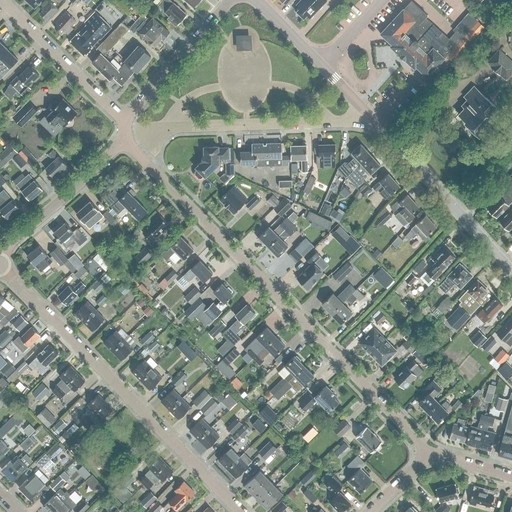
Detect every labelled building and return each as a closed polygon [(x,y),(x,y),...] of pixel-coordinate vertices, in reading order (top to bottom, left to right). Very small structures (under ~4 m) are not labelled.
[(24,0),(34,9),(42,0),(24,0)] [(168,0),(155,0),(154,2),(158,6),(157,7),(169,18),(169,21),(174,25),(176,25),(180,21),(186,15),(168,0)] [(301,0),(296,6),(299,9),(296,12),(303,19),(306,16),(310,19),(326,1),(325,0),(301,0)] [(42,11),(40,14),(45,20),(48,17),(50,19),(58,11),(48,1),(40,9),(42,11)] [(444,45),(449,39),(424,18),(426,15),(410,1),(403,10),(402,9),(379,35),(391,45),(389,47),(399,56),(398,57),(404,62),(404,61),(414,70),(416,68),(427,78),(447,56),(451,51),(444,45)] [(57,25),(54,28),(61,34),(63,31),(67,35),(73,29),(71,27),(76,22),(65,12),(55,23),(57,25)] [(77,33),(69,42),(84,56),(84,55),(92,47),(91,47),(110,27),(94,12),(84,23),(86,26),(83,29),(78,34),(77,33)] [(484,27),(468,13),(453,30),(455,32),(463,39),(465,37),(470,41),(471,42),(484,27)] [(143,14),(140,18),(155,32),(152,35),(159,42),(162,39),(163,40),(169,34),(153,19),(151,21),(143,14)] [(140,18),(129,29),(134,33),(137,29),(141,32),(139,34),(154,48),(159,42),(152,35),(155,32),(140,18)] [(122,23),(118,27),(125,34),(130,30),(122,23)] [(121,38),(125,34),(118,27),(114,31),(121,38)] [(114,31),(110,35),(117,42),(121,38),(114,31)] [(444,45),(451,51),(447,56),(453,62),(466,47),(470,41),(465,37),(463,39),(455,32),(449,39),(444,45)] [(113,47),(117,42),(110,35),(106,39),(113,47)] [(236,36),(236,51),(250,50),(250,36),(236,36)] [(106,39),(102,44),(109,51),(113,47),(106,39)] [(91,63),(100,72),(110,62),(104,56),(109,51),(102,44),(96,49),(100,53),(91,63)] [(139,46),(131,54),(144,65),(151,58),(139,46)] [(511,62),(498,50),(486,63),(505,80),(511,72),(511,62)] [(0,58),(0,79),(11,69),(10,68),(18,60),(8,51),(0,58)] [(131,54),(129,57),(135,62),(130,67),(135,72),(136,73),(144,65),(131,54)] [(121,67),(118,70),(119,71),(112,78),(122,86),(135,72),(130,67),(135,62),(129,57),(124,62),(126,63),(121,67)] [(110,62),(100,72),(110,81),(112,78),(119,71),(118,70),(121,67),(113,59),(110,62)] [(30,89),(28,86),(39,75),(29,66),(18,77),(17,76),(10,84),(4,93),(9,98),(17,91),(23,97),(30,89)] [(465,109),(459,116),(466,122),(465,124),(472,131),(472,133),(475,136),(478,136),(479,137),(495,120),(489,115),(495,108),(486,99),(473,88),(466,95),(470,98),(462,106),(465,109)] [(70,120),(76,114),(62,100),(57,105),(54,101),(46,109),(50,113),(46,117),(54,125),(58,121),(63,126),(65,125),(66,125),(67,125),(68,125),(69,125),(70,124),(70,123),(71,122),(71,121),(70,120)] [(28,101),(12,118),(21,128),(38,111),(28,101)] [(287,162),(291,162),(290,156),(281,156),(281,143),(251,144),(251,152),(239,152),(240,165),(256,164),(257,167),(281,166),(287,166),(287,162)] [(345,178),(346,177),(370,155),(361,144),(349,155),(352,159),(346,165),(344,163),(337,169),(345,178)] [(5,151),(12,159),(18,153),(11,145),(5,151)] [(319,156),(317,157),(317,167),(335,166),(335,157),(335,145),(318,146),(319,156)] [(204,147),(204,148),(204,156),(203,155),(200,161),(202,162),(196,168),(197,169),(194,172),(194,175),(198,179),(201,178),(203,176),(205,177),(218,164),(218,159),(228,159),(228,148),(218,148),(218,146),(204,147)] [(301,160),(301,172),(306,172),(306,146),(290,146),(290,156),(291,160),(301,160)] [(18,154),(26,164),(33,157),(25,148),(18,154)] [(53,162),(45,170),(54,179),(67,167),(52,151),(48,155),(53,162)] [(26,164),(18,154),(12,160),(21,169),(26,164)] [(346,177),(360,192),(367,186),(362,181),(370,174),(370,175),(380,166),(370,155),(346,177)] [(229,174),(238,173),(237,162),(228,163),(229,174)] [(28,174),(16,185),(30,201),(42,190),(28,174)] [(388,175),(372,189),(375,192),(382,186),(384,188),(378,193),(385,200),(391,195),(399,187),(388,175)] [(502,189),(504,191),(486,209),(496,219),(511,203),(511,175),(504,184),(506,186),(502,189)] [(310,177),(303,192),(308,194),(315,179),(310,177)] [(342,185),(339,192),(345,198),(350,193),(342,185)] [(233,186),(225,194),(219,200),(231,212),(233,214),(236,211),(244,204),(247,201),(239,192),(233,186)] [(367,186),(360,192),(364,197),(371,191),(367,186)] [(125,206),(131,212),(138,220),(147,211),(132,197),(135,194),(132,190),(129,193),(127,192),(121,198),(114,190),(104,201),(117,214),(125,206)] [(6,218),(8,220),(20,209),(12,200),(3,191),(0,193),(0,211),(3,215),(2,216),(5,219),(6,218)] [(280,202),(273,195),(267,201),(274,208),(280,202)] [(410,216),(418,208),(407,196),(399,203),(397,201),(390,208),(393,212),(400,206),(404,211),(400,215),(407,223),(412,219),(410,216)] [(255,197),(246,206),(250,211),(259,202),(255,197)] [(273,210),(281,218),(291,207),(284,199),(273,210)] [(76,215),(84,224),(88,229),(103,217),(90,202),(76,215)] [(327,218),(330,211),(322,208),(320,215),(327,218)] [(379,218),(374,223),(379,228),(392,217),(387,211),(384,208),(377,217),(379,218)] [(511,209),(499,222),(508,232),(511,228),(511,209)] [(107,210),(102,215),(111,225),(114,227),(117,224),(115,221),(116,220),(114,217),(109,212),(107,210)] [(306,210),(303,217),(329,229),(332,223),(306,210)] [(333,210),(329,216),(339,223),(344,217),(333,210)] [(160,216),(147,228),(149,229),(144,234),(149,239),(154,234),(156,236),(158,235),(168,225),(160,216)] [(411,230),(404,238),(408,241),(415,235),(416,234),(425,243),(430,239),(427,236),(436,228),(425,216),(410,230),(411,230)] [(269,227),(257,239),(263,244),(264,243),(268,246),(284,231),(292,222),(287,217),(280,224),(273,231),(269,227)] [(284,231),(268,246),(278,257),(284,252),(283,250),(288,246),(283,241),(290,235),(290,236),(298,228),(292,222),(284,231)] [(65,224),(53,234),(61,243),(66,248),(74,241),(79,247),(86,240),(76,229),(72,233),(65,224)] [(339,226),(331,234),(341,245),(350,237),(339,226)] [(137,230),(128,239),(132,243),(139,236),(137,235),(139,233),(137,230)] [(181,237),(173,245),(166,252),(165,250),(160,255),(166,261),(171,256),(175,252),(177,254),(183,260),(193,250),(181,237)] [(398,237),(391,244),(396,248),(402,241),(398,237)] [(294,250),(302,259),(313,248),(305,239),(294,250)] [(46,256),(38,247),(26,257),(34,266),(35,265),(40,271),(52,261),(47,255),(46,256)] [(57,247),(50,253),(60,266),(64,263),(67,260),(57,247)] [(145,248),(135,258),(142,265),(152,256),(145,248)] [(307,290),(313,284),(323,274),(322,272),(328,266),(318,257),(319,256),(313,249),(304,258),(311,265),(301,275),(297,279),(307,290)] [(433,268),(427,274),(425,273),(420,278),(428,286),(441,272),(442,273),(448,268),(447,267),(455,258),(445,249),(433,261),(435,263),(432,266),(433,268)] [(372,255),(377,260),(382,254),(377,250),(372,255)] [(93,258),(100,265),(106,259),(99,252),(93,258)] [(69,270),(73,266),(68,259),(67,260),(64,263),(69,270)] [(80,261),(75,267),(77,270),(83,265),(80,261)] [(199,261),(194,266),(191,269),(178,282),(183,288),(189,282),(196,275),(204,282),(209,277),(212,274),(199,261)] [(347,262),(332,277),(338,283),(353,269),(347,262)] [(459,266),(438,287),(445,294),(455,284),(460,288),(471,277),(464,270),(465,269),(461,266),(460,267),(459,266)] [(381,280),(388,274),(383,267),(375,273),(381,280)] [(82,268),(74,276),(78,280),(86,272),(82,268)] [(172,271),(161,282),(166,287),(177,276),(172,271)] [(410,273),(404,280),(410,286),(416,278),(410,273)] [(103,275),(100,279),(105,284),(109,281),(103,275)] [(100,280),(92,287),(97,292),(105,284),(100,280)] [(140,285),(134,280),(131,283),(136,288),(140,285)] [(69,287),(58,298),(66,306),(85,287),(80,282),(72,290),(69,287)] [(460,302),(459,304),(470,315),(480,305),(477,301),(487,291),(477,282),(469,291),(467,290),(458,300),(460,302)] [(227,305),(225,303),(233,295),(231,293),(232,292),(228,287),(226,289),(222,284),(213,292),(222,301),(217,306),(213,302),(204,311),(213,320),(222,311),(221,311),(227,305)] [(346,300),(356,290),(350,284),(336,298),(333,294),(329,298),(322,305),(331,314),(342,304),(346,300)] [(130,291),(124,285),(118,290),(125,296),(130,291)] [(195,288),(185,298),(191,304),(201,294),(195,288)] [(357,289),(356,290),(346,300),(351,305),(357,299),(359,301),(364,297),(357,289)] [(153,298),(147,293),(144,297),(150,302),(153,298)] [(103,295),(95,302),(99,306),(107,299),(103,295)] [(0,296),(0,313),(9,320),(17,313),(13,308),(9,312),(0,304),(4,300),(0,296)] [(446,298),(436,309),(441,314),(452,303),(446,298)] [(198,299),(184,313),(191,319),(205,306),(198,299)] [(483,309),(476,316),(483,324),(490,318),(491,319),(496,314),(495,313),(502,307),(495,299),(483,310),(483,309)] [(74,314),(83,323),(95,311),(86,302),(74,314)] [(341,324),(351,313),(342,304),(331,314),(341,324)] [(249,319),(250,320),(256,315),(254,314),(255,313),(246,305),(243,308),(235,316),(239,319),(233,325),(226,331),(231,337),(218,349),(224,356),(241,339),(236,334),(241,330),(239,328),(249,319)] [(148,306),(144,310),(149,315),(153,311),(148,306)] [(460,306),(447,320),(457,329),(470,315),(460,306)] [(104,320),(95,311),(83,323),(91,332),(104,320)] [(9,320),(0,313),(0,319),(1,320),(0,321),(0,322),(4,326),(9,320)] [(375,318),(374,320),(378,324),(385,318),(381,313),(375,318)] [(20,316),(12,324),(19,332),(28,324),(20,316)] [(511,317),(496,335),(510,347),(511,344),(511,317)] [(221,321),(208,333),(213,338),(225,326),(221,321)] [(415,326),(408,333),(417,341),(424,333),(415,326)] [(31,328),(15,344),(19,349),(24,344),(28,347),(39,336),(31,328)] [(248,352),(254,358),(275,337),(266,328),(256,337),(258,338),(253,343),(258,348),(256,350),(253,347),(248,352)] [(359,343),(370,354),(385,340),(374,328),(359,343)] [(5,331),(0,335),(0,346),(2,349),(13,339),(5,331)] [(478,331),(469,340),(477,347),(486,338),(478,331)] [(102,344),(111,353),(123,341),(115,332),(102,344)] [(149,332),(139,342),(145,347),(155,338),(149,332)] [(406,340),(402,345),(411,354),(418,346),(406,335),(403,338),(406,340)] [(254,358),(253,359),(259,365),(264,360),(263,359),(270,352),(275,356),(285,346),(275,337),(254,358)] [(490,337),(481,346),(487,352),(496,343),(490,337)] [(396,351),(385,340),(370,354),(381,365),(396,351)] [(132,349),(123,341),(111,353),(120,361),(132,349)] [(155,341),(148,348),(152,353),(160,346),(155,341)] [(180,343),(177,346),(185,355),(191,349),(183,341),(180,343)] [(48,345),(28,365),(33,371),(35,369),(39,373),(42,375),(46,372),(50,368),(47,365),(57,355),(48,345)] [(419,347),(411,354),(415,358),(423,350),(419,347)] [(502,350),(494,359),(500,365),(508,356),(502,350)] [(280,355),(275,360),(279,364),(284,359),(280,355)] [(274,394),(275,395),(304,366),(299,361),(300,360),(296,356),(295,357),(294,356),(285,365),(290,371),(270,390),(274,394)] [(144,360),(132,372),(140,381),(153,369),(157,364),(153,360),(152,362),(150,360),(147,364),(144,360)] [(222,360),(216,366),(229,379),(235,373),(222,360)] [(413,361),(394,379),(404,388),(405,387),(406,388),(408,387),(411,384),(410,383),(416,377),(417,378),(423,371),(413,361)] [(0,368),(0,371),(7,378),(15,370),(7,362),(0,368)] [(503,365),(497,370),(505,380),(505,379),(511,374),(504,366),(503,365)] [(298,391),(303,387),(314,376),(304,366),(275,395),(279,399),(293,385),(298,391)] [(62,380),(59,382),(57,384),(58,385),(52,391),(56,395),(77,375),(69,367),(59,377),(62,380)] [(161,378),(153,369),(140,381),(149,390),(161,378)] [(16,370),(5,380),(10,384),(20,374),(16,370)] [(172,381),(177,386),(188,376),(182,371),(172,381)] [(84,382),(77,375),(56,395),(60,399),(66,393),(67,394),(71,390),(74,392),(84,382)] [(441,390),(434,382),(432,381),(427,386),(423,390),(428,394),(419,403),(428,413),(438,403),(433,398),(441,390)] [(31,394),(39,402),(49,392),(42,384),(31,394)] [(25,395),(29,390),(25,386),(20,392),(25,395)] [(326,386),(315,397),(313,398),(309,394),(299,404),(306,410),(317,399),(329,411),(338,403),(334,399),(336,397),(326,386)] [(161,402),(169,410),(181,399),(172,390),(161,402)] [(193,401),(200,409),(213,397),(205,390),(193,401)] [(253,401),(264,397),(261,390),(250,395),(253,401)] [(274,394),(270,390),(264,396),(268,400),(274,394)] [(478,399),(481,391),(478,390),(471,397),(478,399)] [(219,393),(215,397),(220,403),(224,398),(219,393)] [(98,395),(87,405),(91,409),(86,414),(87,414),(81,420),(84,424),(105,402),(98,395)] [(200,409),(206,416),(219,404),(213,397),(200,409)] [(503,412),(506,400),(498,398),(494,410),(503,412)] [(190,408),(181,399),(169,410),(178,419),(190,408)] [(458,400),(451,408),(457,413),(464,405),(458,400)] [(438,403),(428,413),(437,423),(438,422),(439,423),(442,419),(442,418),(447,413),(446,411),(449,406),(445,401),(440,405),(438,403)] [(511,401),(499,450),(498,454),(511,458),(511,401)] [(113,410),(105,402),(84,424),(89,428),(95,422),(95,423),(100,418),(102,421),(113,410)] [(271,425),(279,416),(267,405),(259,413),(271,425)] [(46,408),(36,416),(48,428),(57,419),(46,408)] [(10,419),(2,427),(7,432),(15,424),(18,426),(23,421),(16,413),(10,419)] [(465,443),(476,446),(479,447),(487,417),(481,415),(478,423),(477,428),(470,427),(470,428),(465,443)] [(462,442),(465,443),(470,428),(465,427),(467,420),(457,417),(455,424),(453,423),(452,428),(449,439),(462,442)] [(479,447),(490,451),(493,443),(495,434),(486,431),(488,425),(492,426),(494,419),(487,417),(479,447)] [(226,428),(233,434),(243,424),(236,418),(226,428)] [(51,429),(57,435),(67,425),(62,419),(51,429)] [(189,431),(198,440),(210,428),(201,419),(189,431)] [(343,420),(334,430),(340,437),(350,427),(343,420)] [(233,437),(238,443),(251,430),(246,424),(233,437)] [(366,427),(356,437),(370,453),(373,450),(375,451),(379,447),(378,446),(381,443),(366,427)] [(219,437),(210,428),(198,440),(207,449),(219,437)] [(89,433),(80,442),(85,446),(93,437),(89,433)] [(28,437),(19,446),(25,451),(34,442),(28,437)] [(0,458),(1,458),(1,459),(9,450),(0,441),(0,458)] [(259,452),(266,460),(278,449),(270,441),(259,452)] [(343,443),(340,446),(345,451),(349,448),(343,443)] [(49,453),(53,458),(63,449),(58,444),(49,453)] [(282,453),(287,459),(293,454),(287,448),(282,453)] [(217,461),(226,470),(238,458),(229,449),(217,461)] [(45,454),(36,462),(41,469),(43,467),(46,470),(54,463),(45,454)] [(144,485),(165,464),(158,456),(148,467),(151,469),(145,474),(146,475),(140,481),(144,485)] [(365,464),(357,456),(346,466),(354,474),(348,480),(359,491),(360,493),(367,486),(372,481),(360,468),(365,464)] [(26,468),(20,461),(16,458),(10,463),(9,463),(1,471),(12,481),(20,474),(26,468)] [(247,467),(238,458),(226,470),(235,479),(247,467)] [(162,481),(173,471),(165,464),(144,485),(148,489),(154,483),(155,484),(160,479),(162,481)] [(74,466),(68,469),(71,475),(77,471),(74,466)] [(83,466),(77,471),(81,476),(87,470),(83,466)] [(243,487),(251,495),(267,479),(259,471),(243,487)] [(301,482),(306,487),(317,476),(312,471),(301,482)] [(48,490),(32,474),(18,488),(29,500),(37,492),(41,497),(48,490)] [(59,475),(49,485),(55,492),(65,482),(59,475)] [(92,475),(86,481),(91,487),(97,481),(92,475)] [(342,511),(350,504),(344,497),(338,491),(342,487),(332,477),(324,484),(336,496),(329,503),(334,508),(338,511),(342,511)] [(251,495),(259,502),(275,487),(267,479),(251,495)] [(112,491),(123,503),(133,494),(121,482),(112,491)] [(175,490),(178,493),(170,501),(178,509),(194,493),(183,482),(175,490)] [(458,497),(457,493),(455,484),(435,489),(440,506),(435,511),(436,511),(446,511),(449,508),(443,502),(443,501),(458,497)] [(282,495),(275,487),(259,502),(266,510),(282,495)] [(309,488),(303,494),(312,503),(317,498),(312,493),(313,492),(309,488)] [(55,493),(42,507),(46,511),(52,511),(69,496),(70,495),(66,491),(64,494),(59,489),(55,493)] [(491,508),(491,507),(494,495),(473,489),(469,504),(475,506),(476,503),(491,508)] [(297,496),(293,490),(288,495),(292,500),(297,496)] [(151,492),(140,502),(146,508),(157,498),(151,492)] [(69,511),(77,504),(69,496),(52,511),(69,511)] [(83,500),(73,510),(74,511),(83,511),(89,506),(83,500)] [(150,508),(154,511),(156,511),(162,507),(157,501),(150,508)] [(281,501),(271,511),(272,511),(280,511),(286,507),(281,501)]
